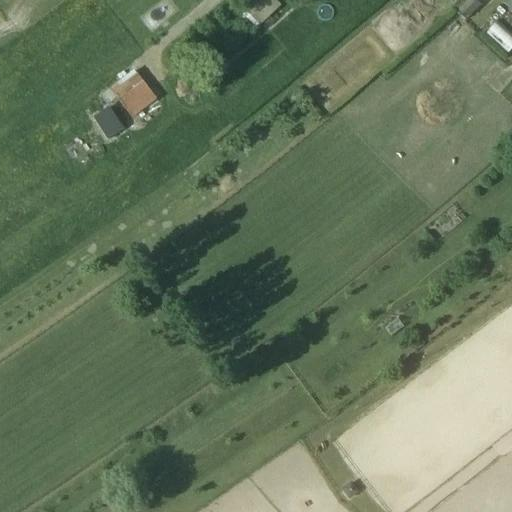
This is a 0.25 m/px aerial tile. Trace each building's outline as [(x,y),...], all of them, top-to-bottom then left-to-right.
[(256,30),(275,12),(272,9),(276,4),(271,0),(259,0),(243,16),(256,30)] [(465,0),(454,11),(465,23),(488,0),(465,0)] [(511,0),(506,0),(503,4),(511,12),(511,0)] [(511,32),(498,21),(488,33),(511,54),(511,52),(511,32)] [(150,109),(148,107),(156,101),(134,72),(101,98),(110,109),(112,108),(127,127),(134,121),(150,109)] [(99,129),(106,141),(122,130),(115,118),(99,129)]
